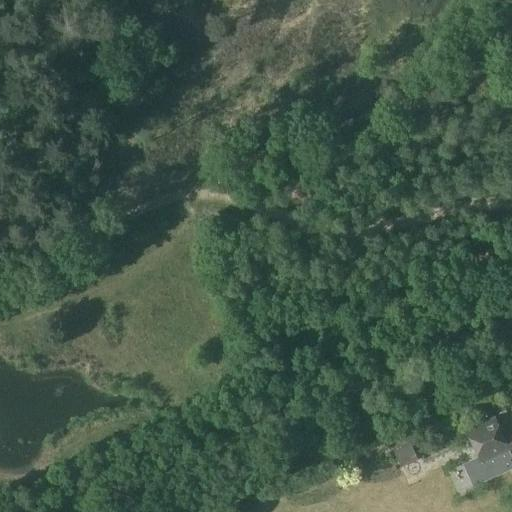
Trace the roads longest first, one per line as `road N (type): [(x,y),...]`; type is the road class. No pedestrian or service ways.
road 1 (track): [(0,261),(202,183),(334,226),(511,192)]
road 2 (track): [(202,183),(390,105),(479,51),(500,0)]
